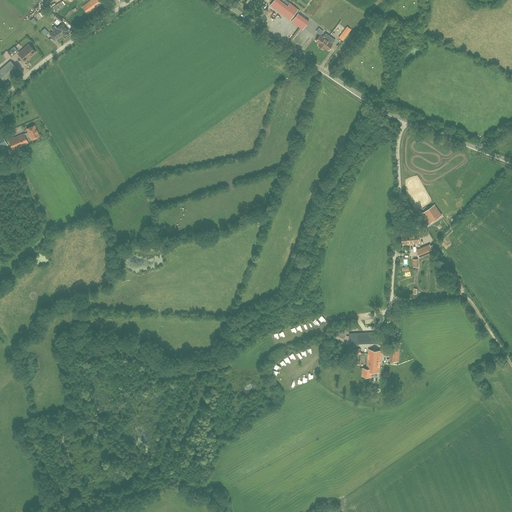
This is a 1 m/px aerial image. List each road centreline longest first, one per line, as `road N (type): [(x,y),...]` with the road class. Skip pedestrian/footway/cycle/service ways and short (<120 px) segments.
road 1 (unclassified): [(511,365),(465,297),(390,299),(405,120)]
road 2 (unclassified): [(405,120),(217,0)]
road 3 (unclassified): [(0,101),(131,0)]
